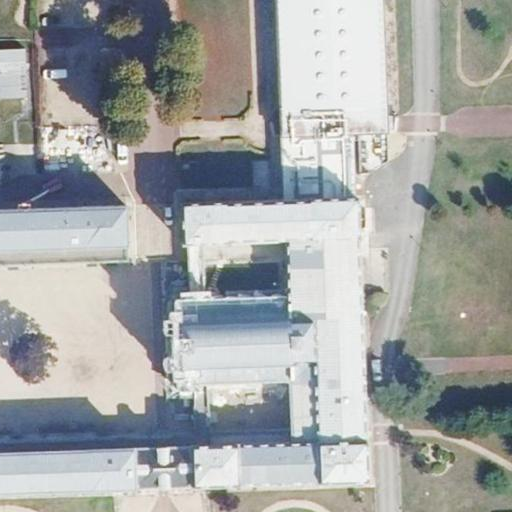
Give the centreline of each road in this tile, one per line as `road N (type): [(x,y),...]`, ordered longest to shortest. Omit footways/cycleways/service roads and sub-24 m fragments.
road 1 (residential): [(393,511),(395,310),(424,125),(425,0)]
road 2 (residential): [(159,35),(167,511)]
